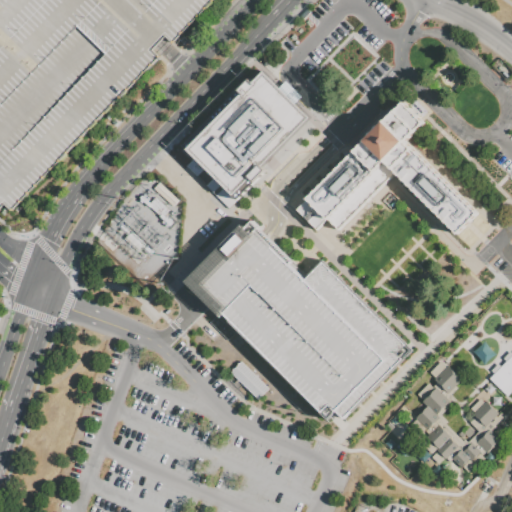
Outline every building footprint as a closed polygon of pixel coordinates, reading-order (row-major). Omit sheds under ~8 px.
[(0,0),(212,0),(172,42),(164,35),(158,41),(150,49),(158,56),(4,216),(0,212),(0,0)] [(264,71),(310,116),(262,166),(266,170),(237,199),(225,187),(217,195),(187,166),(195,157),(187,149),(241,94),(237,89),(249,77),(254,81),(264,71)] [(398,101),(408,110),(418,120),(400,139),(473,212),(453,232),(393,173),(336,230),(326,219),(316,229),(296,209),(305,200),(302,197),(349,150),(348,149),(356,141),(389,107),(390,109),(398,101)] [(154,189),(160,183),(179,201),(173,207),(154,189)] [(156,198),(169,211),(164,216),(172,224),(170,227),(140,199),(143,196),(151,204),(156,198)] [(247,219),(266,238),(305,277),(322,260),(410,349),(337,426),(205,299),(186,281),(247,219)] [(210,351),(221,339),(240,358),(229,369),(210,351)] [(462,342),(466,347),(462,351),(457,346),(462,342)] [(511,352),(488,378),(506,395),(511,389),(511,352)] [(230,373),(242,362),(268,387),(256,399),(230,373)] [(436,382),(437,381),(432,375),(442,365),(448,372),(449,371),(461,383),(456,388),(458,391),(452,397),(454,399),(451,401),(454,404),(440,417),(464,443),(466,441),(469,444),(479,434),(470,424),(475,419),(473,417),(476,415),(472,411),(482,401),(486,405),(488,402),(505,420),(497,428),(499,430),(494,434),(502,442),(489,455),(488,454),(483,458),(487,462),(480,468),(475,463),(473,465),(477,468),(470,474),(464,468),(462,470),(453,461),(451,464),(448,461),(447,462),(445,461),(439,466),(433,460),(439,454),(436,454),(433,457),(431,455),(421,446),(429,437),(426,434),(422,438),(411,427),(417,422),(415,420),(428,408),(423,404),(425,402),(419,396),(430,386),(434,390),(439,385),(436,382)]
